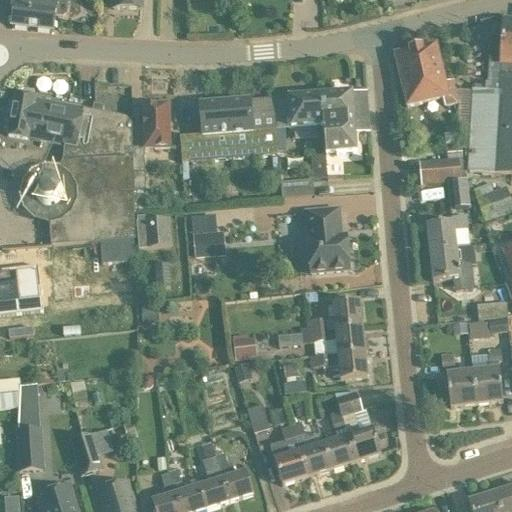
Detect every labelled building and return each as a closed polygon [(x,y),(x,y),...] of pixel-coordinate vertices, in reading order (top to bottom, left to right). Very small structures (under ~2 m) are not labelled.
[(53,34),(55,18),(63,19),(67,15),(68,4),(65,0),(56,0),(57,0),(53,0),(14,0),(12,29),(53,34)] [(113,0),(113,12),(141,13),(141,0),(113,0)] [(511,24),(502,24),(501,48),(489,47),(487,84),(480,84),(480,87),(473,87),(467,175),(511,177),(511,24)] [(406,110),(443,101),(444,109),(457,106),(454,83),(445,85),(436,46),(393,56),(406,110)] [(23,136),(61,143),(59,153),(57,163),(65,167),(75,178),(78,193),(74,207),(62,219),(47,222),(47,233),(48,243),(97,240),(97,244),(132,242),(131,192),(134,192),(133,149),(130,150),(129,117),(88,114),(89,107),(81,106),(31,96),(31,95),(13,91),(5,133),(23,137),(23,136)] [(367,94),(352,96),(352,95),(322,97),(324,128),(326,157),(356,155),(355,137),(370,136),(367,94)] [(276,101),(278,131),(324,128),(322,97),(276,101)] [(278,131),(276,101),(200,106),(202,137),(180,139),(182,165),(277,158),(275,132),(278,131)] [(169,151),(168,106),(142,106),(143,152),(169,151)] [(142,149),(133,149),(134,192),(145,192),(142,149)] [(421,189),(447,187),(461,186),(466,185),(464,161),(419,165),(421,189)] [(31,219),(47,222),(62,219),(74,207),(78,193),(75,178),(65,167),(57,163),(42,162),(28,167),(18,178),(15,193),(19,207),(31,219)] [(282,202),(314,199),(313,183),(280,185),(282,202)] [(451,213),(469,211),(466,185),(461,186),(447,187),(451,213)] [(511,205),(505,189),(493,194),(490,185),(473,192),(476,200),(475,201),(485,225),(511,213),(511,205)] [(306,243),(310,278),(349,274),(345,239),(337,240),(336,234),(338,234),(336,213),(306,216),(309,243),(306,243)] [(429,257),(456,254),(454,233),(468,231),(467,218),(450,220),(451,225),(426,228),(429,257)] [(138,253),(170,250),(168,222),(148,224),(148,219),(137,220),(137,225),(136,225),(138,253)] [(222,259),(218,236),(193,240),(197,263),(222,259)] [(132,242),(97,244),(98,262),(133,260),(132,242)] [(511,247),(503,251),(504,252),(511,276),(511,247)] [(456,254),(429,257),(432,285),(453,283),(454,294),(474,292),(471,267),(457,264),(456,254)] [(157,292),(170,290),(168,268),(155,269),(157,292)] [(38,270),(13,273),(17,306),(42,303),(38,270)] [(13,273),(0,274),(0,307),(17,306),(13,273)] [(335,333),(362,330),(359,304),(332,307),(335,333)] [(506,305),(476,307),(478,322),(507,320),(506,305)] [(158,308),(141,309),(142,324),(159,324),(158,308)] [(505,321),(489,323),(490,335),(507,333),(505,321)] [(324,322),(306,324),(307,336),(326,334),(324,322)] [(465,328),(453,329),(454,336),(466,335),(465,328)] [(32,329),(21,331),(22,339),(33,338),(32,329)] [(362,330),(335,333),(337,358),(365,356),(362,330)] [(9,332),(9,340),(22,339),(21,331),(9,332)] [(300,333),(277,334),(278,351),(301,349),(300,333)] [(308,345),(327,343),(326,334),(307,336),(308,345)] [(235,361),(254,359),(252,341),(233,343),(235,361)] [(473,376),(476,409),(503,405),(498,365),(501,365),(500,350),(488,351),(489,364),(486,365),(487,374),(473,376)] [(311,372),(338,370),(340,385),(367,382),(365,356),(337,358),(310,361),(311,372)] [(442,372),(454,371),(453,356),(441,358),(442,372)] [(296,366),(283,368),(284,378),(298,376),(296,366)] [(246,367),(234,371),(237,383),(250,379),(246,367)] [(476,409),(473,376),(446,379),(450,412),(476,409)] [(19,381),(0,382),(0,396),(20,395),(19,388),(19,381)] [(285,397),(305,395),(304,384),(284,386),(285,397)] [(0,413),(18,411),(19,411),(20,395),(0,396),(0,413)] [(372,432),(359,436),(354,418),(363,415),(357,396),(336,403),(339,413),(344,432),(347,440),(355,466),(381,458),(372,432)] [(292,400),(294,409),(296,418),(306,416),(302,398),(292,400)] [(33,407),(20,408),(20,416),(33,416),(33,407)] [(254,438),(269,433),(262,408),(246,413),(254,438)] [(344,432),(339,413),(329,417),(335,435),(344,432)] [(331,474),(320,436),(305,441),(300,425),(290,428),(296,446),(299,455),(298,456),(307,482),(331,474)] [(280,431),(286,449),(296,446),(290,428),(280,431)] [(16,432),(18,475),(44,473),(42,431),(16,432)] [(99,458),(111,455),(104,433),(69,445),(80,479),(104,472),(99,458)] [(347,440),(323,448),(320,436),(331,474),(355,466),(347,440)] [(215,460),(230,506),(254,498),(246,475),(235,478),(232,466),(227,468),(223,456),(215,458),(216,460),(215,460)] [(307,482),(298,456),(274,464),(282,490),(307,482)] [(157,461),(158,472),(167,472),(166,460),(157,461)] [(210,511),(230,506),(215,460),(202,464),(209,486),(199,490),(205,511),(210,511)] [(177,472),(168,475),(172,487),(181,484),(177,472)] [(153,511),(180,511),(175,497),(172,487),(168,475),(160,477),(167,500),(151,505),(153,511)] [(103,511),(133,511),(137,511),(128,483),(97,493),(103,511)] [(39,511),(77,511),(70,488),(35,499),(39,511)] [(205,511),(199,490),(175,497),(180,511),(205,511)] [(511,511),(511,490),(494,496),(499,511),(511,511)] [(499,511),(494,496),(467,504),(469,511),(499,511)]
